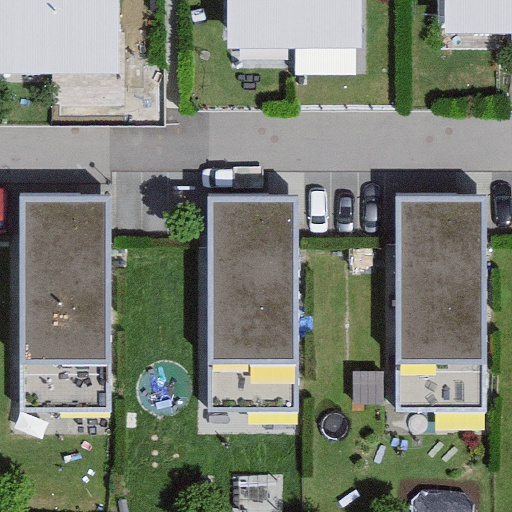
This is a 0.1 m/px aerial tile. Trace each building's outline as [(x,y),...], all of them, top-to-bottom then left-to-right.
[(138,0),(0,0),(0,69),(139,69),(138,0)] [(375,52),(373,0),(245,0),(246,54),(375,52)] [(511,0),(462,0),(463,36),(511,35),(511,0)] [(116,417),(121,202),(32,200),(27,415),(116,417)] [(304,418),(308,203),(219,201),(214,416),(304,418)] [(490,421),(494,205),(405,203),(400,419),(490,421)]
